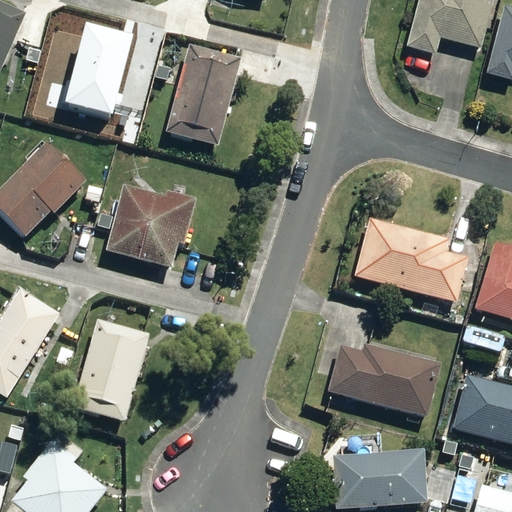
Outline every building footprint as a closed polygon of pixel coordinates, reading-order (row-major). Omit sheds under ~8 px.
[(416,0),(404,51),(433,58),(437,41),(478,52),(492,0),(416,0)] [(0,70),(23,18),(0,7),(0,70)] [(511,81),(511,12),(502,10),(485,78),(511,85),(511,81)] [(61,123),(117,125),(120,32),(65,31),(61,123)] [(163,137),(215,152),(238,65),(187,51),(163,137)] [(27,64),(34,66),(37,55),(29,52),(27,64)] [(152,82),(161,84),(164,71),(156,68),(152,82)] [(147,89),(151,76),(142,73),(138,87),(147,89)] [(0,190),(0,219),(23,241),(47,216),(50,219),(82,185),(43,147),(0,190)] [(82,203),(96,206),(99,193),(85,190),(82,203)] [(104,255),(169,272),(175,248),(182,249),(194,204),(164,196),(163,201),(121,191),(104,255)] [(352,280),(454,307),(466,262),(443,256),(447,244),(367,223),(352,280)] [(473,313),(511,324),(511,253),(493,247),(473,313)] [(0,400),(4,403),(56,320),(17,295),(0,322),(0,400)] [(466,312),(454,309),(451,324),(462,327),(466,312)] [(70,413),(123,427),(146,340),(94,326),(70,413)] [(325,396),(424,422),(438,368),(362,349),(360,356),(338,350),(325,396)] [(65,370),(70,356),(59,352),(53,366),(65,370)] [(451,432),(511,448),(511,390),(465,378),(451,432)] [(60,394),(69,396),(73,383),(64,380),(60,394)] [(6,444),(18,446),(21,431),(9,428),(6,444)] [(8,505),(16,511),(88,511),(102,495),(69,469),(73,464),(49,445),(19,483),(23,486),(8,505)] [(461,452),(456,472),(472,475),(476,456),(461,452)] [(331,461),(333,511),(366,511),(424,509),(421,456),(331,461)] [(474,511),(511,511),(511,499),(480,490),(474,511)]
